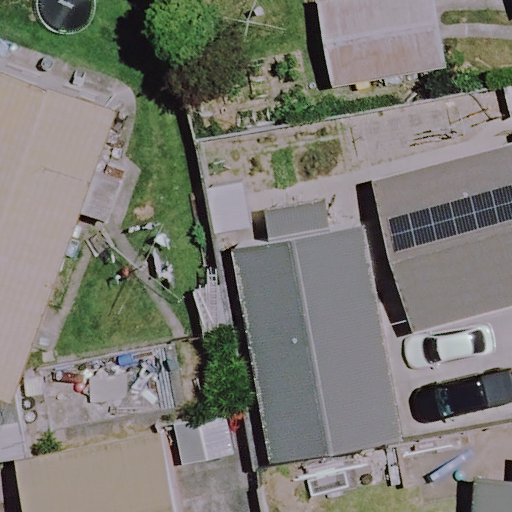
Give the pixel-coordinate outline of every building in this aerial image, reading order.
[(443,63),(430,0),(315,0),(332,85),(443,63)] [(120,106),(0,64),(0,382),(22,390),(120,106)] [(511,148),(380,185),(420,332),(511,306),(511,148)] [(338,224),(335,201),(258,212),(262,236),(240,239),(274,459),(401,440),(367,220),(338,224)] [(30,511),(185,511),(169,419),(19,446),(30,511)] [(511,511),(511,462),(482,460),(477,511),(511,511)]
